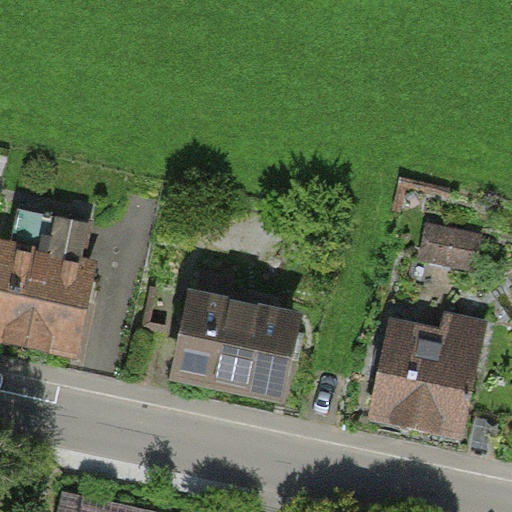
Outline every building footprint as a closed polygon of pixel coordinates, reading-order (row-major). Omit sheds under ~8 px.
[(479,238),(428,230),(423,263),(474,271),(479,238)] [(97,268),(0,251),(0,344),(82,358),(97,268)] [(310,315),(194,296),(179,387),(295,406),(310,315)] [(485,339),(391,325),(375,429),(469,444),(485,339)] [(0,511),(7,511),(11,497),(0,494),(0,511)]
